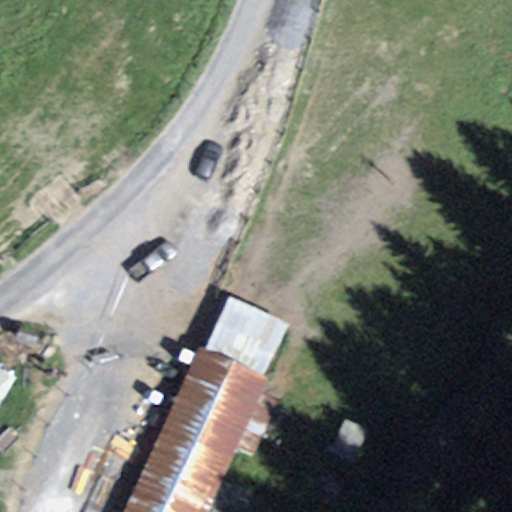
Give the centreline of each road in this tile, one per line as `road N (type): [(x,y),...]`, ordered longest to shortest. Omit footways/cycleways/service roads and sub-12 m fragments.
road 1 (track): [(150,167),(159,281),(48,511)]
road 2 (track): [(150,167),(0,297)]
road 3 (track): [(248,0),(229,52),(150,167)]
